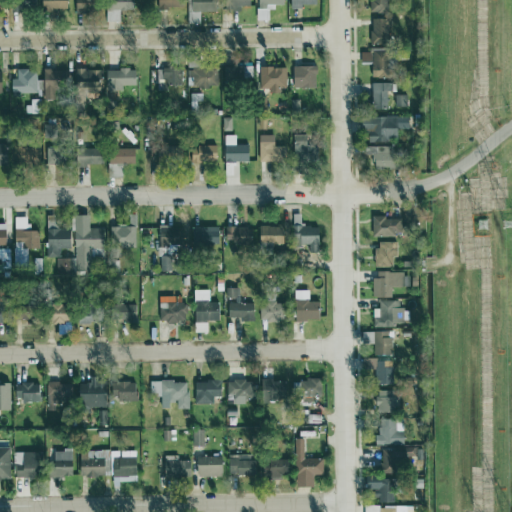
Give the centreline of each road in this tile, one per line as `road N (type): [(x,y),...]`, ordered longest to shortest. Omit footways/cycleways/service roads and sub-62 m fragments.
road 1 (residential): [(511,135),(410,191),(0,197)]
road 2 (residential): [(342,0),(344,511)]
road 3 (residential): [(345,503),(0,507)]
road 4 (residential): [(344,350),(0,353)]
road 5 (residential): [(343,38),(0,40)]
